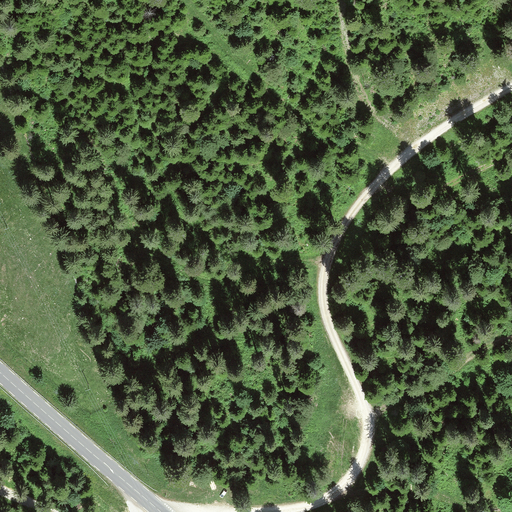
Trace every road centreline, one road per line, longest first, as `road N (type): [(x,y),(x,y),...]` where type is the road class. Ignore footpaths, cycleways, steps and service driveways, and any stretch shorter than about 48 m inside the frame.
road 1 (track): [(238,511),(325,499),(360,461),(358,390),(315,277),(335,230),(373,182)]
road 2 (secondary): [(0,371),(159,511)]
road 3 (track): [(418,146),(371,109),(358,88),(340,0)]
road 4 (track): [(373,182),(511,83)]
road 5 (track): [(363,411),(511,335)]
road 6 (track): [(511,153),(445,184),(373,182)]
